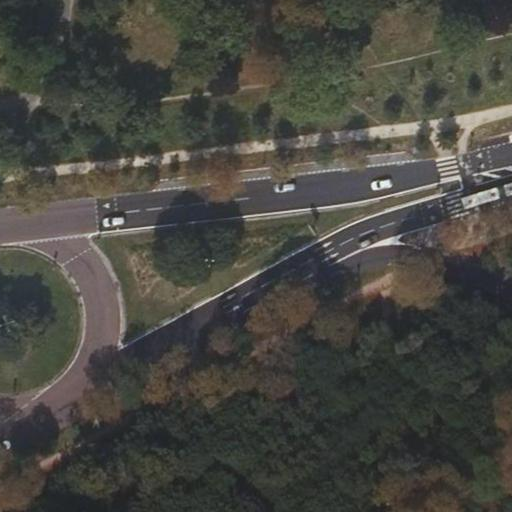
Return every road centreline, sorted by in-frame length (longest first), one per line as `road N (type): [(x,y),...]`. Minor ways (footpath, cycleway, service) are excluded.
road 1 (primary): [(511,155),(338,190),(12,226)]
road 2 (primary): [(79,396),(318,265)]
road 3 (primary): [(79,396),(101,346),(98,290),(58,239),(12,226)]
road 4 (primary): [(318,265),(379,229),(511,189)]
road 5 (primary): [(318,265),(355,253),(397,253),(511,290)]
